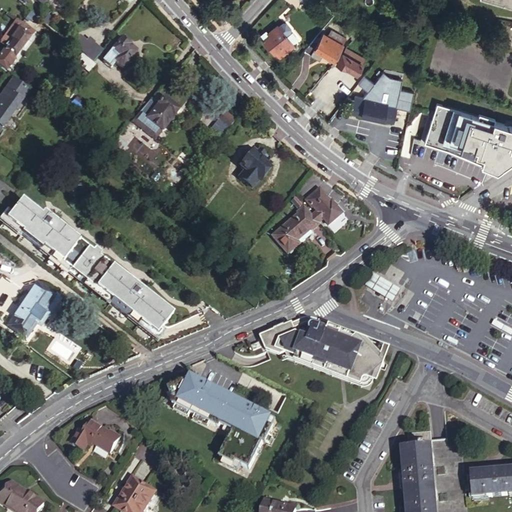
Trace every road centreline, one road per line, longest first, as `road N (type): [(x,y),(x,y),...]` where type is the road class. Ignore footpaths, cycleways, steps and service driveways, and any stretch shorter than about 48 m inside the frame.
road 1 (tertiary): [(310,299),(79,401),(24,438)]
road 2 (secondary): [(427,214),(330,160),(217,51)]
road 3 (residential): [(511,394),(310,299)]
road 4 (unknown): [(169,361),(36,268)]
road 5 (tertiary): [(427,214),(310,299)]
